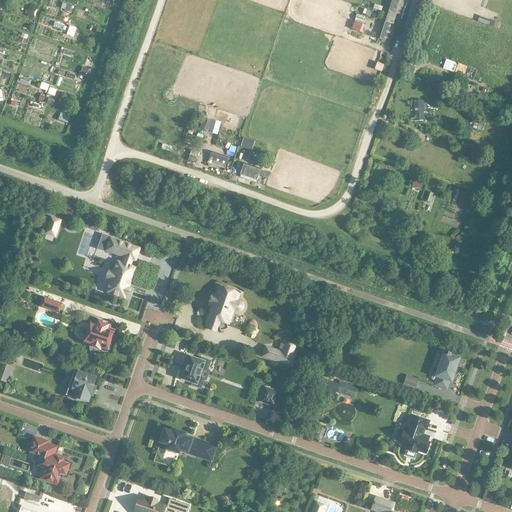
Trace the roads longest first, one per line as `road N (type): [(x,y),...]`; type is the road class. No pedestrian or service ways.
road 1 (residential): [(452,499),(134,384)]
road 2 (residential): [(511,335),(452,499)]
